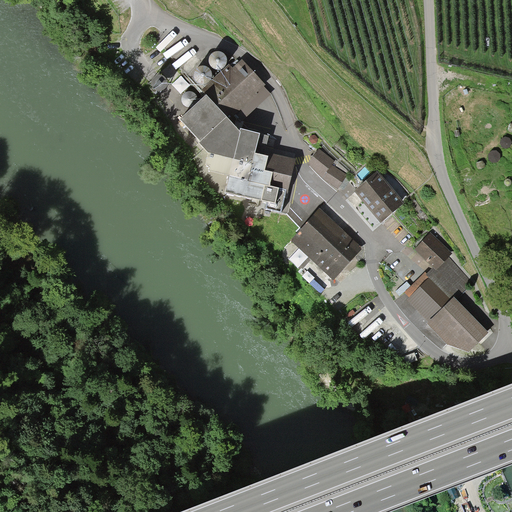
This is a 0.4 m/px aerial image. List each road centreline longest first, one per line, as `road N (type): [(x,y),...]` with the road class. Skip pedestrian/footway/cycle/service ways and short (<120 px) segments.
road 1 (unclassified): [(511,337),(438,165),(428,0)]
road 2 (motorway): [(511,402),(230,511)]
road 3 (motorway): [(337,511),(511,444)]
